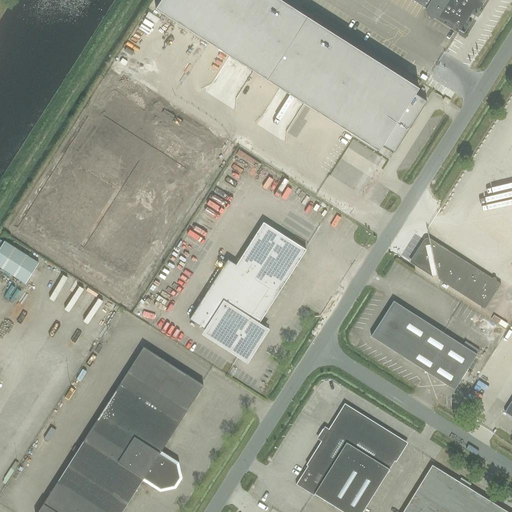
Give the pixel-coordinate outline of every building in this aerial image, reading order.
[(280,0),(161,0),(156,8),(379,150),(382,144),(394,152),(427,101),(415,94),(418,88),(280,0)] [(414,0),(425,7),(427,15),(431,18),(438,16),(439,15),(460,29),(474,8),(480,7),(484,0),(414,0)] [(92,106),(14,227),(128,300),(206,179),(92,106)] [(307,249),(264,222),(237,265),(228,259),(190,319),(208,331),(207,333),(247,359),(261,336),(263,337),(267,331),(258,325),(307,249)] [(502,284),(430,238),(428,228),(427,228),(429,239),(425,240),(411,261),(433,275),(437,274),(439,282),(439,279),(485,309),(502,284)] [(0,267),(26,283),(39,263),(5,242),(0,248),(0,267)] [(454,389),(477,354),(393,301),(371,336),(454,389)] [(175,486),(180,477),(177,463),(161,452),(204,385),(144,347),(38,511),(122,511),(144,479),(161,489),(175,486)] [(394,461),(405,443),(346,406),(324,440),(321,438),(316,447),(319,449),(308,466),(308,465),(296,484),(314,495),(315,494),(344,511),(362,511),(394,461)] [(508,511),(432,465),(403,511),(508,511)]
